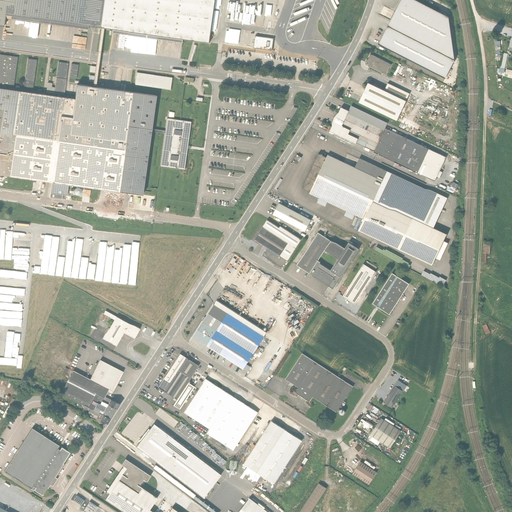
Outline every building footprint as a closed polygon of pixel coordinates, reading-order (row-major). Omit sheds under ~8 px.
[(0,0),(0,24),(3,25),(4,15),(210,43),(215,0),(0,0)] [(417,0),(400,0),(378,43),(423,66),(445,78),(455,60),(458,52),(452,49),(457,39),(451,36),(455,28),(448,25),(452,18),(417,0)] [(503,52),(499,71),(503,72),(505,67),(507,53),(503,52)] [(387,73),(392,63),(372,53),(367,63),(387,73)] [(0,85),(11,87),(16,57),(0,54),(0,85)] [(32,85),(36,60),(27,59),(24,83),(32,85)] [(68,63),(58,62),(54,88),(47,87),(46,93),(63,95),(68,63)] [(76,79),(78,64),(71,63),(69,78),(76,79)] [(136,73),(134,85),(171,91),(172,79),(136,73)] [(384,90),(368,82),(359,101),(397,119),(409,94),(387,84),(384,90)] [(0,174),(142,193),(157,94),(76,83),(74,99),(0,87),(0,174)] [(386,127),(388,121),(352,104),(350,109),(342,105),(330,130),(435,180),(447,155),(386,127)] [(190,122),(166,118),(160,166),(184,169),(190,122)] [(328,154),(320,150),(303,187),(320,195),(318,198),(328,203),(330,199),(348,208),(346,212),(355,216),(357,212),(365,216),(358,230),(432,265),(436,255),(440,258),(447,243),(443,240),(447,232),(434,226),(448,197),(361,155),(357,164),(329,151),(328,154)] [(312,217),(279,200),(273,212),(306,229),(312,217)] [(288,242),(263,226),(255,239),(281,255),(288,242)] [(319,231),(298,264),(334,287),(342,275),(331,269),(318,260),(325,249),(332,238),(319,231)] [(39,274),(135,282),(136,272),(129,272),(131,243),(124,242),(123,255),(114,254),(113,262),(105,262),(106,240),(99,239),(99,244),(91,243),(91,247),(82,246),(83,238),(76,237),(74,257),(66,256),(67,235),(51,234),(49,266),(40,266),(39,274)] [(345,247),(332,238),(325,249),(338,257),(331,269),(342,275),(359,248),(349,242),(345,247)] [(376,271),(364,263),(343,296),(355,303),(376,271)] [(0,282),(26,285),(27,278),(26,278),(26,270),(0,267),(0,282)] [(410,283),(393,272),(373,304),(389,315),(410,283)] [(0,315),(22,317),(23,310),(23,302),(0,300),(0,315)] [(193,337),(243,369),(266,333),(216,300),(193,337)] [(123,320),(105,309),(103,312),(113,318),(102,338),(103,338),(103,339),(113,344),(116,346),(118,342),(123,333),(134,339),(139,329),(123,320)] [(0,355),(13,356),(14,330),(7,329),(7,328),(0,327),(0,355)] [(302,353),(285,379),(298,388),(295,393),(309,402),(313,397),(336,412),(353,387),(302,353)] [(176,399),(188,382),(198,366),(180,354),(158,387),(176,399)] [(109,389),(105,397),(107,392),(112,394),(123,372),(100,360),(89,379),(109,389)] [(62,390),(89,404),(95,394),(104,398),(105,397),(109,389),(89,379),(73,370),(64,386),(62,390)] [(188,382),(176,399),(181,403),(189,390),(187,389),(191,384),(188,382)] [(210,382),(188,415),(209,429),(206,433),(233,451),(258,412),(210,382)] [(394,386),(383,403),(392,408),(403,391),(394,386)] [(61,394),(64,396),(84,406),(83,409),(82,411),(88,414),(89,412),(98,416),(97,419),(99,420),(102,415),(98,413),(93,410),(87,408),(89,404),(62,390),(61,394)] [(87,408),(93,410),(97,403),(100,404),(101,401),(108,404),(110,399),(105,397),(104,398),(95,394),(89,404),(87,408)] [(110,399),(108,404),(107,405),(117,409),(120,404),(110,399)] [(93,410),(98,413),(100,410),(104,412),(102,415),(111,419),(117,409),(107,405),(106,407),(100,404),(97,403),(93,410)] [(373,406),(370,411),(377,415),(376,416),(379,417),(382,412),(380,411),(378,409),(373,406)] [(102,415),(99,420),(107,424),(111,419),(102,415)] [(368,431),(373,425),(363,418),(358,424),(368,431)] [(369,435),(378,441),(390,449),(401,431),(381,418),(369,435)] [(250,454),(243,464),(273,484),(301,440),(271,421),(250,454)] [(203,497),(221,475),(154,423),(136,445),(203,497)] [(33,486),(57,448),(59,445),(32,428),(4,471),(32,488),(33,486)] [(378,441),(369,435),(366,439),(373,444),(374,443),(376,444),(378,441)] [(57,448),(33,486),(35,487),(34,490),(42,495),(47,488),(48,489),(50,485),(53,487),(58,479),(55,477),(64,464),(63,464),(70,452),(61,447),(60,450),(57,448)] [(126,468),(121,476),(105,499),(123,511),(177,511),(172,508),(169,511),(152,511),(148,510),(156,497),(139,486),(143,480),(146,482),(150,476),(124,459),(120,465),(123,466),(126,468)] [(377,472),(373,470),(360,461),(352,474),(368,485),(377,472)] [(126,468),(123,466),(118,473),(106,491),(109,493),(121,476),(126,468)] [(318,483),(299,511),(310,511),(326,488),(318,483)] [(74,500),(82,504),(85,499),(77,494),(74,500)] [(237,511),(265,511),(247,499),(237,511)] [(94,511),(98,507),(89,501),(82,511),(94,511)]
